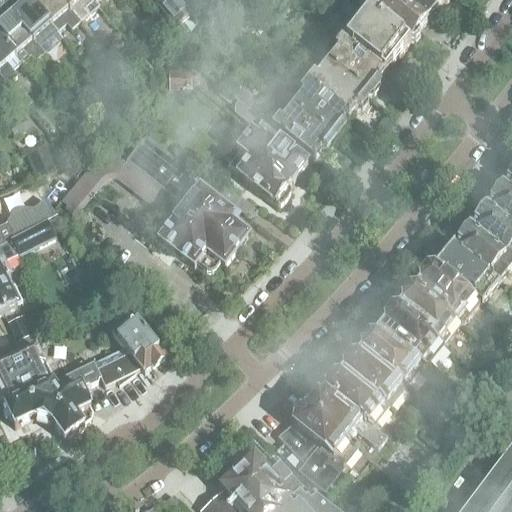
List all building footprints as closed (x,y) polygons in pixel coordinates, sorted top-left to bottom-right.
[(59,37),(27,0),(13,0),(4,8),(12,19),(13,18),(24,31),(21,33),(32,45),(34,44),(45,58),(54,50),(50,45),(59,37)] [(27,0),(59,37),(67,30),(71,36),(81,27),(69,13),(68,14),(57,1),(58,0),(27,0)] [(89,0),(58,0),(57,1),(68,14),(69,13),(81,27),(99,12),(96,8),(89,0)] [(104,0),(89,0),(96,8),(104,0)] [(186,42),(199,26),(177,0),(165,0),(157,8),(186,42)] [(407,0),(402,7),(393,0),(362,0),(357,6),(370,17),(410,48),(436,15),(416,0),(407,0)] [(447,0),(393,0),(402,7),(407,0),(416,0),(436,15),(447,0)] [(300,12),(320,27),(329,17),(309,1),(300,12)] [(12,19),(4,8),(0,11),(0,41),(23,68),(30,61),(35,67),(45,58),(34,44),(32,45),(21,33),(24,31),(13,18),(12,19)] [(237,14),(225,8),(219,14),(230,21),(237,14)] [(410,48),(370,17),(345,48),(386,79),(410,48)] [(201,31),(206,36),(217,23),(212,18),(201,31)] [(222,43),(212,35),(205,43),(214,51),(222,43)] [(335,39),(317,61),(371,105),(380,93),(379,88),(386,79),(345,48),(335,39)] [(23,68),(0,41),(0,81),(8,90),(14,85),(18,82),(13,76),(23,68)] [(169,78),(169,96),(178,96),(178,92),(186,92),(192,92),(192,69),(178,60),(162,78),(169,78)] [(58,61),(51,67),(61,79),(68,74),(58,61)] [(371,105),(317,61),(300,83),(350,124),(356,116),(362,115),(371,105)] [(139,95),(155,77),(146,65),(127,81),(139,95)] [(350,124),(300,83),(282,105),(336,148),(345,137),(344,132),(350,124)] [(39,115),(14,85),(8,90),(33,120),(39,115)] [(116,103),(123,112),(138,95),(134,92),(132,95),(126,91),(116,103)] [(251,117),(260,105),(240,91),(233,100),(232,102),(237,106),(251,117)] [(1,95),(0,95),(0,117),(15,111),(1,95)] [(237,106),(232,102),(224,95),(220,99),(234,111),(237,106)] [(111,105),(103,114),(113,123),(121,114),(111,105)] [(336,148),(282,105),(264,128),(272,134),(315,168),(321,160),(327,160),(336,148)] [(251,117),(237,106),(234,111),(234,117),(249,128),(254,127),(259,131),(254,137),(251,135),(245,136),(235,149),(235,156),(240,159),(229,173),(278,213),(280,212),(284,209),(286,207),(288,205),(289,202),(290,201),(291,199),(291,196),(289,194),(308,169),(280,146),(274,152),(263,144),(272,134),(264,128),(251,117)] [(8,129),(15,141),(31,132),(24,120),(8,129)] [(109,131),(100,123),(87,136),(96,144),(109,131)] [(73,134),(66,125),(58,131),(65,140),(73,134)] [(160,247),(186,267),(194,273),(197,270),(206,276),(207,277),(209,278),(210,278),(212,277),(214,277),(214,276),(216,275),(220,269),(225,272),(248,241),(236,232),(242,224),(199,191),(194,187),(197,182),(145,142),(126,166),(167,197),(177,204),(175,206),(186,214),(160,247)] [(58,172),(48,148),(26,158),(36,181),(58,172)] [(98,167),(92,170),(60,204),(66,210),(64,212),(73,220),(106,183),(113,181),(120,184),(157,211),(167,197),(126,166),(118,163),(108,163),(98,167)] [(508,183),(503,190),(511,196),(511,170),(506,178),(508,183)] [(259,214),(222,186),(216,194),(252,223),(259,214)] [(491,204),(487,210),(511,229),(511,196),(503,190),(497,190),(490,199),(491,204)] [(0,230),(0,249),(46,226),(57,220),(44,204),(33,213),(23,213),(16,215),(9,222),(6,228),(0,230)] [(511,229),(487,210),(486,210),(481,210),(474,219),(475,225),(470,231),(511,262),(511,229)] [(4,270),(19,262),(55,244),(46,226),(0,249),(0,323),(19,314),(7,290),(14,287),(6,271),(5,272),(4,270)] [(459,245),(453,252),(500,286),(511,271),(511,262),(470,231),(464,231),(457,240),(459,245)] [(500,286),(453,252),(448,252),(441,261),(442,266),(437,273),(482,308),(500,286)] [(417,295),(462,330),(480,309),(434,273),(428,274),(421,282),(422,288),(417,295)] [(462,330),(417,295),(416,294),(409,294),(403,303),(404,309),(399,316),(445,351),(462,330)] [(128,310),(104,320),(112,332),(134,318),(128,310)] [(386,326),(380,335),(426,371),(427,371),(445,351),(399,316),(398,315),(392,315),(385,323),(386,326)] [(17,346),(32,339),(23,320),(8,327),(17,346)] [(111,338),(121,350),(141,375),(145,380),(151,374),(152,375),(166,364),(131,322),(111,338)] [(426,371),(380,335),(375,341),(374,340),(368,340),(361,349),(362,354),(408,391),(409,392),(426,371)] [(8,351),(13,363),(36,353),(30,341),(8,351)] [(52,388),(4,410),(15,433),(34,424),(53,429),(65,446),(85,432),(83,430),(90,426),(92,420),(90,414),(81,392),(89,389),(91,391),(99,387),(99,384),(101,383),(105,392),(117,386),(119,391),(135,380),(135,378),(141,375),(121,350),(94,372),(92,368),(52,388)] [(0,354),(0,369),(9,365),(4,353),(0,354)] [(4,410),(52,388),(44,371),(36,353),(13,363),(9,365),(0,369),(0,407),(2,406),(4,410)] [(408,391),(362,354),(357,361),(356,360),(350,360),(344,369),(345,374),(391,411),(408,391)] [(391,411),(345,374),(340,381),(339,380),(333,380),(326,389),(328,394),(374,431),(391,411)] [(374,431),(328,394),(322,402),(319,400),(318,400),(317,400),(307,414),(302,416),(300,417),(299,418),(297,420),(296,422),(296,423),(295,425),(295,427),(295,429),(279,442),(305,469),(299,478),(324,498),(359,454),(348,445),(355,436),(378,454),(388,442),(374,431)] [(483,398),(476,408),(487,414),(493,404),(483,398)] [(485,416),(470,405),(463,414),(477,425),(485,416)] [(473,444),(460,434),(452,445),(465,454),(473,444)] [(511,511),(511,451),(466,511),(511,511)] [(271,474),(258,460),(251,466),(248,466),(243,470),(243,474),(224,491),(242,511),(320,511),(307,496),(305,498),(301,493),(302,492),(279,466),(271,474)] [(235,511),(223,498),(207,511),(235,511)] [(184,511),(174,500),(165,509),(168,511),(184,511)]
